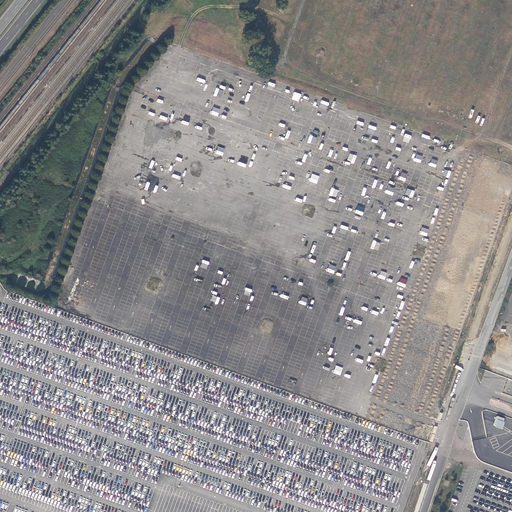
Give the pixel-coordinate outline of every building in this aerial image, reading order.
[(294,92),(291,99),(298,102),(301,94),(294,92)] [(308,142),(315,144),(316,137),(310,135),(308,142)] [(215,153),(222,155),(225,148),(218,146),(215,153)] [(435,167),(438,160),(431,158),(429,165),(435,167)] [(316,184),(319,176),(312,174),(309,181),(316,184)] [(407,188),(405,194),(411,197),(414,191),(407,188)] [(329,264),(327,272),(333,274),(336,267),(329,264)] [(302,297),(299,303),(305,305),(308,299),(302,297)] [(340,375),(343,368),(336,365),(333,373),(340,375)] [(502,429),(505,419),(497,416),(493,426),(502,429)]
